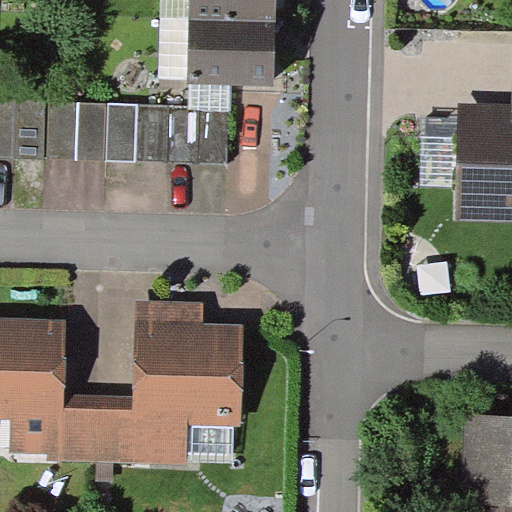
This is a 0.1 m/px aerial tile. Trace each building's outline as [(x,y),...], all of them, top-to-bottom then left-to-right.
[(190,19),(190,0),(161,0),(161,19),(190,19)] [(276,21),(276,0),(190,0),(190,19),(276,21)] [(189,79),(190,19),(161,19),(160,79),(189,79)] [(274,86),(276,21),(190,19),(189,79),(188,84),(274,86)] [(0,157),(229,162),(230,106),(0,100),(0,157)] [(457,186),(455,220),(511,222),(511,103),(459,102),(458,119),(457,186)] [(457,186),(458,119),(421,118),(420,185),(457,186)] [(203,303),(137,301),(134,395),(134,409),(96,407),(95,461),(113,461),(186,463),(187,424),(233,425),(241,425),(243,325),(203,324),(203,303)] [(95,461),(96,407),(64,407),(64,395),(66,319),(0,317),(0,418),(11,419),(10,452),(47,453),(47,459),(95,461)] [(134,395),(64,395),(64,407),(96,407),(134,409),(134,395)] [(511,511),(511,415),(464,414),(462,504),(483,505),(482,511),(511,511)] [(232,463),(233,425),(187,424),(186,463),(232,463)] [(113,461),(95,461),(95,481),(113,482),(113,461)]
